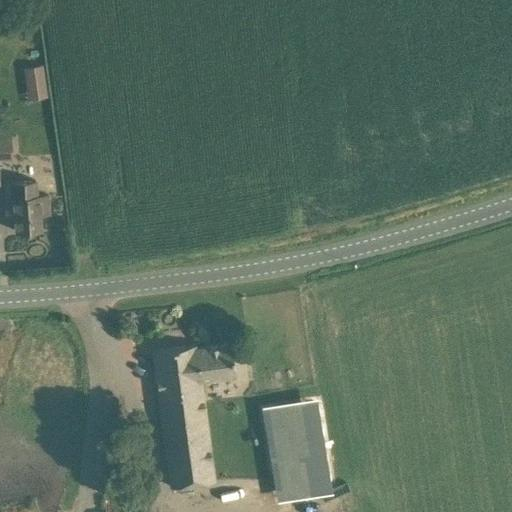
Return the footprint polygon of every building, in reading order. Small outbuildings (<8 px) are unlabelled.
[(21,64),(22,99),(42,98),(40,63),(21,64)] [(10,135),(0,135),(0,157),(11,157),(10,135)] [(38,180),(6,180),(7,215),(14,215),(15,230),(40,229),(39,213),(48,212),(47,194),(39,195),(38,180)] [(152,349),(155,369),(171,486),(214,480),(200,378),(235,374),(233,362),(230,343),(196,347),(196,343),(152,349)] [(308,396),(253,403),(265,499),(321,492),(308,396)]
